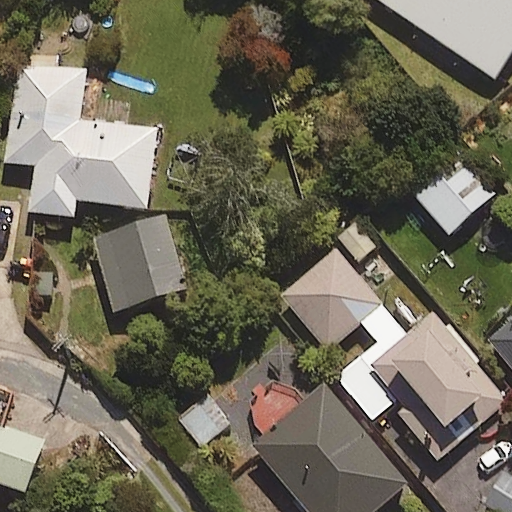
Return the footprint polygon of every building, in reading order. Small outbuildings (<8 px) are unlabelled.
[(511,59),(511,0),(372,0),(497,83),(511,59)] [(84,77),(17,70),(6,168),(39,171),(34,218),(77,222),(79,206),(151,213),(159,135),(79,127),(84,77)] [(495,200),(455,155),(412,195),(452,239),(495,200)] [(188,297),(169,223),(96,242),(115,316),(188,297)] [(11,224),(10,269),(36,270),(38,225),(11,224)] [(483,413),(492,424),(511,408),(438,318),(410,341),(339,254),(283,299),(328,356),(363,327),(381,349),(340,382),(374,424),(394,408),(440,465),(461,448),(452,437),(483,413)] [(511,325),(489,345),(511,371),(511,325)] [(382,511),(409,490),(326,392),(255,453),(305,511),(382,511)] [(232,426),(209,398),(180,423),(203,451),(232,426)] [(46,450),(0,432),(0,489),(27,500),(46,450)] [(511,511),(511,476),(501,470),(480,503),(494,511),(511,511)]
